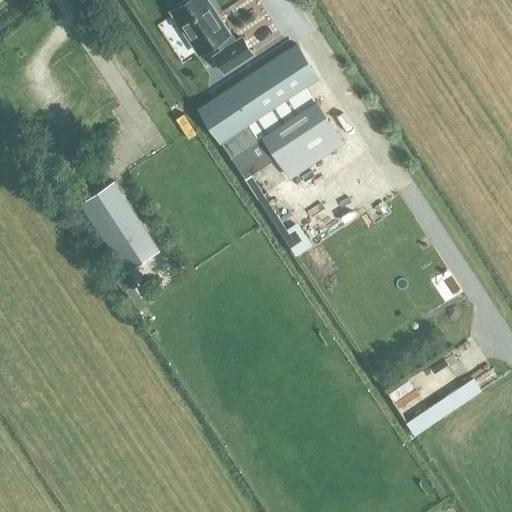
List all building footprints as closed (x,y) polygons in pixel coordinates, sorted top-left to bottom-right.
[(212,55),(225,75),(256,55),(243,35),(236,39),(210,0),(185,0),(169,11),(198,54),(216,43),(221,49),(212,55)] [(199,107),(231,157),(258,139),(247,123),(317,77),(296,44),(199,107)] [(289,176),(343,141),(315,99),(261,134),(289,176)] [(124,270),(158,248),(114,180),(80,202),(124,270)] [(445,388),(491,361),(476,337),(416,373),(417,375),(394,389),(403,402),(427,388),(440,380),(445,388)] [(413,438),(480,394),(472,381),(405,425),(413,438)]
